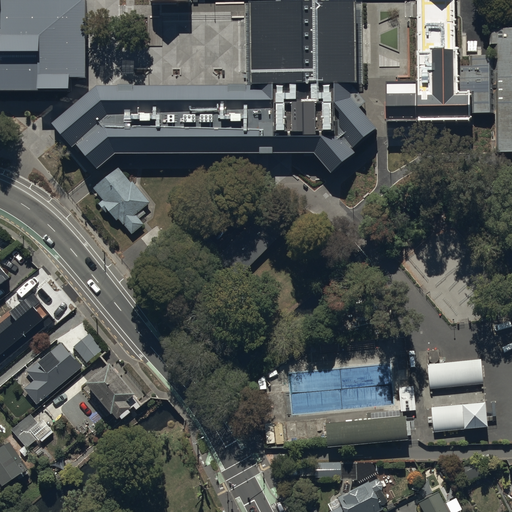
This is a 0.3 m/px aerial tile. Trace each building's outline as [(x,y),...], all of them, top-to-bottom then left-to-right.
[(146,0),(147,6),(189,5),(189,0),(248,0),(250,91),(98,93),(57,131),(99,176),(114,162),(314,161),(335,184),(385,137),(344,94),(361,94),(360,5),(326,5),(325,0),(418,0),(420,122),(468,121),(467,93),(455,93),(453,0),(146,0)] [(0,94),(71,93),(71,55),(87,55),(86,2),(0,2),(0,94)] [(491,57),(459,58),(459,90),(472,89),(473,116),(495,116),(495,158),(511,157),(511,30),(491,31),(491,57)] [(147,201),(118,169),(91,193),(129,237),(141,226),(131,214),(147,201)] [(261,215),(216,261),(239,282),(286,234),(261,215)] [(166,239),(155,225),(139,238),(150,252),(166,239)] [(469,234),(436,237),(442,299),(440,300),(442,322),(478,318),(469,234)] [(0,289),(10,281),(0,268),(0,289)] [(30,305),(23,297),(0,316),(0,363),(2,366),(5,364),(6,365),(53,325),(41,310),(39,311),(33,304),(30,305)] [(90,335),(73,348),(87,364),(103,351),(90,335)] [(320,344),(321,354),(376,348),(375,339),(320,344)] [(62,344),(26,373),(34,383),(25,390),(35,403),(29,408),(34,413),(38,409),(36,406),(82,369),(62,344)] [(480,359),(428,364),(431,387),(482,382),(480,359)] [(137,396),(110,367),(87,389),(120,424),(122,422),(124,423),(132,416),(130,414),(132,412),(127,406),(137,396)] [(414,385),(399,387),(401,410),(416,409),(414,385)] [(175,394),(167,400),(186,425),(194,419),(175,394)] [(15,401),(5,409),(18,423),(27,416),(15,401)] [(485,401),(431,406),(434,431),(488,426),(485,401)] [(406,414),(326,421),(328,447),(408,440),(406,414)] [(40,426),(31,415),(11,432),(20,442),(16,445),(21,451),(25,447),(27,449),(48,431),(45,429),(52,423),(48,418),(40,426)] [(1,450),(0,448),(0,498),(3,497),(1,492),(29,472),(10,444),(1,450)] [(461,470),(469,484),(490,472),(483,458),(461,470)] [(341,508),(333,511),(380,511),(382,511),(380,507),(387,503),(381,491),(382,487),(380,484),(375,485),(370,488),(368,485),(365,487),(364,484),(336,500),(341,508)] [(449,511),(445,504),(444,505),(439,495),(418,506),(420,511),(449,511)]
